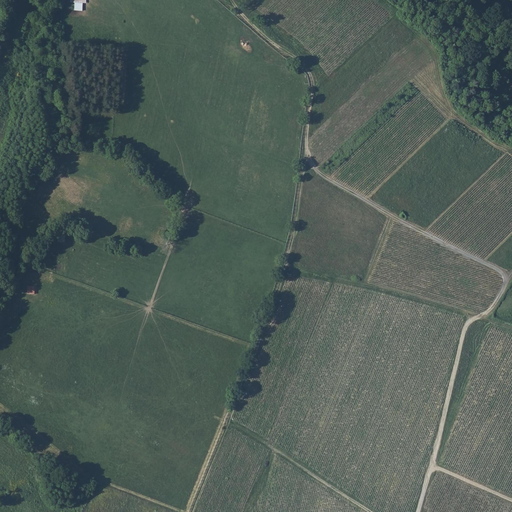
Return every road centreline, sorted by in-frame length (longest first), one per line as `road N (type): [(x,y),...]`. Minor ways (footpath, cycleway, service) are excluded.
road 1 (track): [(417,511),(464,327),(484,315),(507,277),(303,162)]
road 2 (track): [(227,418),(283,268),(303,162)]
road 3 (track): [(303,162),(311,76),(223,0)]
road 4 (track): [(372,511),(227,418)]
